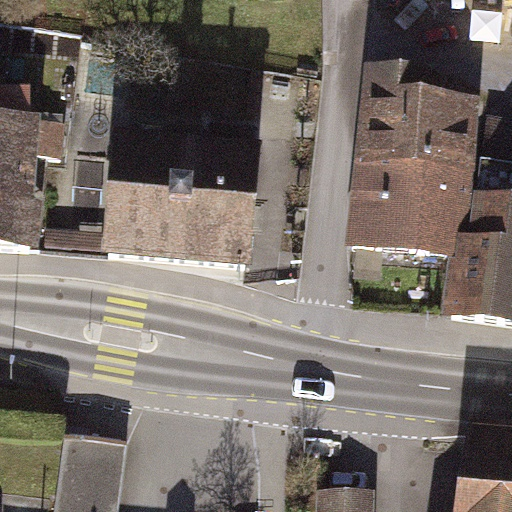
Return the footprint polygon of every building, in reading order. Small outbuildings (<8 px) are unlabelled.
[(94,0),(95,16),(280,12),(280,0),(94,0)] [(435,78),(372,71),(354,247),(458,258),(474,106),(433,102),(435,78)] [(0,246),(40,248),(42,161),(65,162),(66,126),(25,125),(26,94),(0,93),(0,246)] [(511,124),(493,122),(473,277),(457,275),(452,318),(511,325),(511,124)] [(211,157),(122,149),(112,260),(247,271),(257,161),(255,161),(256,138),(213,134),(211,157)] [(511,511),(511,426),(466,421),(454,511),(511,511)] [(121,511),(128,447),(69,439),(58,511),(121,511)] [(379,511),(380,495),(315,494),(314,511),(379,511)]
